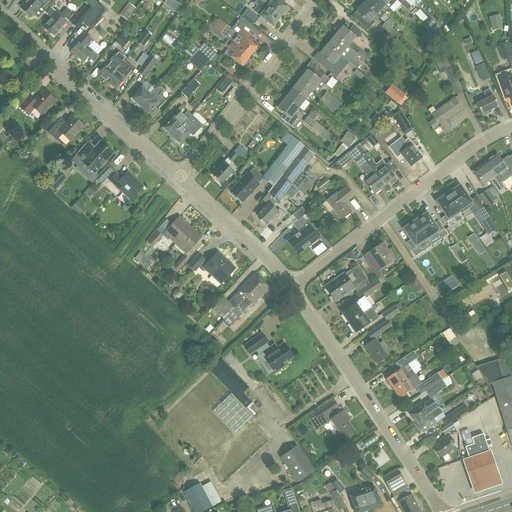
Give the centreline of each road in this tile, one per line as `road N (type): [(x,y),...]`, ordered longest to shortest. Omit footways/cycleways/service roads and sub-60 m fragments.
road 1 (residential): [(290,287),(466,151),(511,126)]
road 2 (residential): [(440,511),(290,287)]
road 3 (residential): [(178,177),(0,14)]
road 4 (residential): [(178,177),(315,2)]
road 5 (unknown): [(491,287),(459,308),(442,306),(380,218)]
road 6 (residential): [(290,287),(178,177)]
